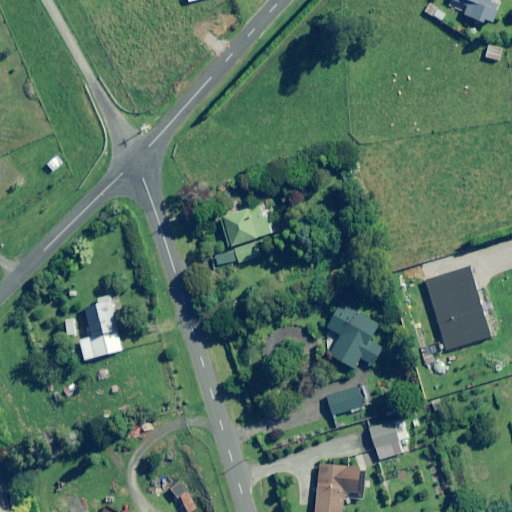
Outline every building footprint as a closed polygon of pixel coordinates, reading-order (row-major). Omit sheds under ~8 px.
[(451,0),(468,7),(465,14),(485,23),(486,21),(492,23),(500,4),(493,1),(493,0),(451,0)] [(502,48),(489,45),(486,58),(499,61),(502,48)] [(273,233),(264,204),(220,218),(230,252),(217,256),(220,266),(239,260),(240,263),(262,256),(257,238),(273,233)] [(123,351),(110,296),(97,299),(99,305),(86,308),(93,337),(79,340),(84,361),(123,351)] [(380,324),(341,304),(328,328),(342,335),(331,356),(355,369),(361,359),(376,367),(384,351),(370,343),(380,324)] [(77,335),(75,320),(66,321),(67,336),(77,335)] [(367,410),(366,407),(361,388),(328,396),(333,415),(351,410),(352,414),(367,410)] [(403,453),(393,421),(370,428),(380,460),(403,453)] [(374,464),(372,453),(355,458),(358,469),(374,464)] [(361,493),(363,469),(320,465),(316,511),(339,511),(341,491),(361,493)]
